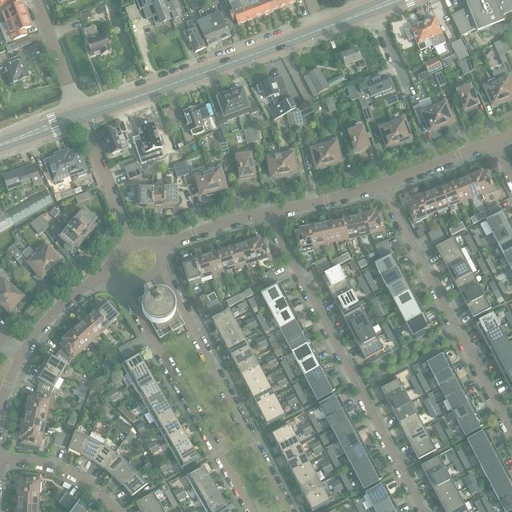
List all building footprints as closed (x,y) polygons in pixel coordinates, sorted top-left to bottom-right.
[(135,0),(140,11),(142,10),(146,20),(152,18),(155,26),(170,20),(168,14),(170,13),(165,0),(135,0)] [(203,7),(199,0),(187,0),(193,12),(203,7)] [(255,19),(247,0),(238,0),(239,2),(238,2),(246,22),(255,19)] [(258,3),(256,0),(247,0),(255,19),(256,18),(263,16),(258,3)] [(271,13),(266,0),(256,0),(258,3),(263,16),(271,13)] [(266,0),(271,13),(279,9),(275,0),(266,0)] [(287,6),(284,0),(275,0),(279,9),(287,6)] [(477,32),(504,22),(502,17),(511,11),(511,0),(473,0),(466,3),(468,8),(451,17),(471,57),(473,56),(463,36),(476,30),(477,32)] [(181,16),(175,1),(168,4),(174,19),(181,16)] [(28,16),(25,9),(24,10),(22,5),(16,7),(14,2),(0,8),(6,24),(28,16)] [(246,22),(238,2),(230,5),(232,11),(229,12),(233,21),(236,20),(238,25),(246,22)] [(230,37),(223,22),(226,21),(222,13),(219,15),(219,14),(214,5),(204,10),(219,42),(230,37)] [(138,18),(134,8),(127,11),(131,20),(138,18)] [(219,42),(204,10),(199,13),(203,21),(197,24),(208,47),(219,42)] [(92,18),(90,12),(79,16),(81,22),(92,18)] [(27,36),(25,31),(31,28),(29,23),(30,23),(28,16),(6,24),(0,26),(7,44),(27,36)] [(445,44),(441,33),(435,19),(429,21),(428,20),(424,21),(424,23),(423,24),(432,46),(433,49),(445,44)] [(205,49),(192,20),(186,23),(189,31),(183,33),(187,41),(189,40),(195,54),(205,49)] [(432,46),(423,24),(422,24),(420,23),(416,25),(416,27),(410,29),(411,29),(405,32),(409,41),(414,39),(420,52),(426,49),(432,46)] [(110,50),(105,36),(98,38),(94,28),(85,31),(88,41),(87,42),(92,57),(102,54),(102,56),(110,53),(109,51),(110,50)] [(31,44),(28,38),(16,43),(18,49),(31,44)] [(511,52),(506,39),(499,42),(505,55),(511,52)] [(469,58),(461,41),(451,46),(459,62),(469,58)] [(507,75),(511,72),(511,70),(505,55),(499,42),(493,45),(499,57),(504,69),(492,74),(495,80),(504,103),(511,100),(511,98),(511,89),(508,80),(509,79),(507,75)] [(361,60),(357,49),(341,55),(345,67),(358,62),(360,70),(366,67),(363,59),(361,60)] [(28,78),(25,68),(22,61),(19,62),(18,58),(11,61),(9,62),(6,53),(0,55),(0,70),(5,68),(11,85),(20,81),(23,82),(25,81),(27,79),(28,78)] [(476,71),(471,58),(464,61),(470,73),(476,71)] [(429,74),(441,68),(441,67),(442,67),(438,59),(425,65),(429,74)] [(451,67),(448,61),(441,64),(444,70),(451,67)] [(470,73),(464,61),(458,63),(463,76),(470,73)] [(329,90),(345,81),(342,74),(326,83),(319,70),(303,78),(313,97),(329,89),(329,90)] [(420,82),(429,78),(426,72),(417,77),(420,82)] [(446,86),(441,73),(434,75),(440,88),(446,86)] [(282,102),(280,98),(288,94),(281,76),(273,79),(271,79),(268,80),(267,82),(260,84),(260,85),(257,87),(259,93),(263,92),(266,99),(269,98),(270,102),(272,101),(274,106),(269,109),(275,120),(285,115),(296,109),(290,98),(282,102)] [(394,91),(390,81),(386,82),(385,78),(372,84),(369,78),(370,78),(370,77),(357,84),(358,84),(362,94),(368,91),(371,97),(382,93),(383,96),(394,91)] [(504,103),(495,80),(482,85),(484,90),(485,89),(492,106),(496,105),(497,106),(504,103)] [(477,106),(467,83),(456,88),(462,103),(460,104),(464,114),(474,110),(473,108),(477,106)] [(358,100),(353,87),(347,89),(351,102),(358,100)] [(247,103),(242,90),(230,94),(239,118),(250,114),(251,115),(258,112),(254,101),(247,103)] [(239,118),(230,94),(217,99),(222,113),(216,115),(220,126),(227,124),(227,123),(239,118)] [(398,103),(396,96),(383,102),(386,108),(398,103)] [(336,111),(332,98),(325,100),(329,113),(336,111)] [(452,123),(445,105),(447,105),(445,100),(432,106),(442,129),(449,126),(449,124),(452,123)] [(201,122),(209,119),(204,105),(196,108),(183,112),(190,132),(192,137),(196,136),(201,134),(204,132),(203,127),(201,122)] [(442,129),(432,106),(421,110),(419,105),(413,108),(418,121),(424,118),(430,132),(434,130),(434,132),(442,129)] [(373,122),(368,109),(362,111),(366,124),(373,122)] [(303,125),(300,112),(293,113),(296,127),(303,125)] [(296,127),(293,113),(287,115),(290,128),(296,127)] [(406,141),(410,140),(404,122),(405,122),(403,117),(391,122),(392,126),(399,145),(407,143),(406,141)] [(140,137),(133,139),(141,164),(154,160),(152,152),(161,149),(162,149),(161,147),(164,146),(161,138),(158,138),(153,123),(149,125),(139,128),(137,129),(140,137)] [(368,148),(360,124),(355,126),(357,131),(350,134),(353,144),(351,145),(355,154),(364,151),(364,149),(368,148)] [(399,145),(392,126),(385,128),(384,124),(378,126),(379,131),(381,130),(387,148),(391,146),(391,148),(399,145)] [(260,142),(257,128),(251,130),(253,143),(260,142)] [(253,143),(251,130),(244,131),(247,145),(253,143)] [(129,149),(123,136),(117,138),(115,133),(111,134),(110,131),(100,134),(105,146),(107,145),(111,156),(129,149)] [(340,163),(335,145),(337,144),(335,140),(330,141),(331,145),(323,147),(329,168),(337,166),(336,164),(340,163)] [(229,155),(226,142),(219,143),(222,157),(229,155)] [(329,168),(323,147),(322,143),(309,147),(310,152),(312,151),(316,169),(321,168),(321,170),(329,168)] [(86,171),(83,162),(80,153),(81,153),(79,149),(73,151),(74,151),(68,153),(69,157),(63,159),(69,177),(77,174),(78,178),(86,175),(85,172),(86,171)] [(296,174),(292,156),(294,155),(293,150),(287,152),(288,156),(280,157),(284,178),(292,176),(292,175),(296,174)] [(254,175),(249,151),(244,152),(245,158),(237,159),(240,170),(238,170),(240,180),(250,178),(250,176),(254,175)] [(284,178),(280,157),(279,152),(271,154),(272,154),(266,155),(267,160),(268,160),(272,178),(276,178),(276,179),(284,178)] [(69,177),(63,159),(57,161),(56,158),(50,160),(50,159),(44,161),(46,165),(53,183),(55,182),(56,186),(64,183),(62,180),(69,177)] [(190,175),(186,162),(179,164),(184,177),(190,175)] [(139,170),(137,163),(124,168),(127,175),(139,170)] [(184,177),(179,164),(173,166),(177,179),(184,177)] [(41,184),(34,165),(3,176),(8,191),(32,182),(34,186),(41,184)] [(225,189),(220,171),(221,171),(220,166),(214,168),(214,167),(207,169),(208,174),(214,194),(222,192),(221,190),(225,189)] [(142,176),(139,170),(127,175),(129,181),(142,176)] [(214,194),(208,174),(201,176),(200,172),(194,174),(195,178),(196,178),(201,196),(206,195),(206,196),(214,194)] [(494,193),(490,182),(491,182),(488,174),(483,176),(482,174),(474,177),(481,195),(482,197),(494,193)] [(481,195),(474,177),(470,178),(469,177),(463,179),(470,199),(481,195)] [(470,199),(463,179),(456,182),(457,183),(452,185),(459,203),(470,199)] [(459,203),(452,185),(443,189),(441,190),(448,208),(459,203)] [(153,209),(153,190),(141,190),(141,187),(136,187),(136,201),(136,203),(137,205),(138,206),(140,207),(145,206),(145,209),(147,209),(153,209)] [(181,201),(180,199),(179,198),(177,198),(177,189),(164,190),(165,209),(173,209),(173,206),(178,206),(179,205),(181,204),(181,202),(181,201)] [(14,226),(54,203),(46,190),(6,212),(14,226)] [(165,209),(164,190),(153,190),(153,209),(155,209),(155,211),(161,211),(161,209),(165,209)] [(448,208),(441,190),(436,191),(435,190),(429,192),(437,212),(448,208)] [(437,212),(429,192),(423,195),(423,196),(421,198),(418,198),(425,216),(437,212)] [(90,199),(88,193),(75,198),(78,204),(90,199)] [(425,216),(418,198),(413,200),(414,203),(406,206),(409,214),(411,213),(415,224),(427,219),(425,216)] [(491,216),(502,210),(499,204),(488,210),(491,216)] [(55,219),(60,213),(55,209),(50,214),(55,219)] [(93,225),(96,221),(97,219),(97,218),(96,216),(94,215),(93,214),(91,215),(89,216),(83,211),(75,220),(90,233),(95,227),(93,225)] [(0,233),(14,226),(6,212),(0,215),(0,233)] [(511,224),(508,220),(504,212),(486,222),(492,234),(511,224)] [(486,218),(483,213),(477,216),(480,222),(486,218)] [(383,232),(381,224),(383,224),(381,215),(375,217),(374,214),(366,216),(371,235),(383,232)] [(371,235),(366,216),(361,217),(361,215),(354,217),(359,237),(371,235)] [(50,227),(41,216),(36,221),(44,231),(50,227)] [(480,222),(477,216),(470,219),(473,225),(480,222)] [(359,237),(354,217),(348,218),(348,220),(343,221),(347,240),(359,237)] [(90,233),(75,220),(68,229),(82,242),(85,239),(86,240),(90,235),(89,234),(90,233)] [(44,231),(36,221),(30,225),(39,236),(44,231)] [(347,240),(343,221),(333,223),(331,224),(336,243),(347,240)] [(336,243),(331,224),(326,225),(326,223),(319,225),(324,245),(336,243)] [(465,229),(462,224),(455,227),(458,233),(465,229)] [(511,238),(511,227),(511,224),(492,234),(498,246),(511,238)] [(324,245),(319,225),(313,226),(313,228),(308,229),(312,248),(324,245)] [(458,233),(455,227),(449,231),(452,236),(458,233)] [(431,240),(442,234),(439,228),(428,234),(431,240)] [(82,242),(68,229),(60,239),(66,244),(65,246),(65,248),(66,249),(67,250),(69,251),(71,251),(72,250),(75,246),(77,248),(82,242)] [(312,248),(308,229),(300,231),(301,233),(295,235),(297,243),(298,243),(301,254),(313,252),(312,248)] [(434,246),(445,240),(442,234),(431,240),(434,246)] [(473,244),(469,237),(465,239),(469,246),(473,244)] [(511,253),(511,238),(498,246),(505,257),(511,253)] [(460,251),(454,239),(435,248),(442,260),(460,251)] [(269,258),(267,250),(269,250),(266,241),(260,243),(259,241),(252,243),(258,261),(269,258)] [(378,253),(389,247),(386,241),(375,247),(378,253)] [(258,261),(252,243),(247,245),(246,243),(240,245),(246,265),(258,261)] [(60,263),(49,249),(50,248),(46,244),(42,248),(44,252),(39,256),(52,273),(58,267),(57,266),(60,263)] [(477,251),(473,244),(469,246),(472,254),(477,251)] [(246,265),(240,245),(233,247),(234,249),(229,250),(235,269),(246,265)] [(22,257),(13,246),(8,251),(17,261),(22,257)] [(381,259),(392,253),(389,247),(378,253),(381,259)] [(235,269),(229,250),(217,254),(223,272),(235,269)] [(466,263),(460,251),(442,260),(448,272),(466,263)] [(52,273),(39,256),(35,252),(30,257),(30,258),(25,262),(28,266),(29,265),(41,279),(45,276),(46,278),(52,273)] [(223,272),(217,254),(213,255),(212,254),(205,256),(212,276),(223,272)] [(350,260),(347,254),(341,257),(344,263),(350,260)] [(212,276),(205,256),(199,258),(199,259),(194,261),(200,279),(212,276)] [(400,268),(397,263),(393,256),(375,265),(381,277),(400,268)] [(344,263),(341,257),(331,262),(334,268),(344,263)] [(317,270),(328,264),(325,258),(314,264),(317,270)] [(367,266),(364,260),(357,264),(361,269),(367,266)] [(485,268),(482,260),(477,263),(481,270),(485,268)] [(200,279),(194,261),(187,263),(188,266),(183,267),(182,268),(181,270),(181,271),(181,273),(182,274),(184,275),(186,275),(190,288),(202,284),(200,279)] [(357,269),(353,262),(349,264),(352,271),(357,269)] [(472,274),(466,263),(448,272),(454,284),(472,274)] [(320,276),(331,270),(328,264),(317,270),(320,276)] [(0,304),(13,290),(7,285),(12,279),(0,268),(0,304)] [(346,281),(340,268),(322,278),(328,290),(346,281)] [(406,279),(402,272),(400,268),(381,277),(387,289),(406,279)] [(489,275),(485,268),(481,270),(485,277),(489,275)] [(264,282),(275,277),(272,271),(261,277),(264,282)] [(478,286),(472,274),(454,284),(460,296),(478,286)] [(36,286),(28,275),(22,279),(31,290),(36,286)] [(373,282),(369,275),(364,277),(368,284),(373,282)] [(267,288),(278,282),(275,277),(264,282),(267,288)] [(366,285),(362,278),(357,281),(361,288),(366,285)] [(412,291),(409,287),(406,279),(387,289),(394,301),(412,291)] [(352,292),(346,281),(328,290),(334,302),(352,292)] [(376,289),(373,282),(368,284),(372,291),(376,289)] [(259,283),(254,286),(257,292),(262,289),(259,283)] [(498,291),(494,284),(489,286),(493,293),(498,291)] [(286,297),(282,290),(280,286),(280,285),(260,295),(261,296),(262,296),(268,307),(286,297)] [(369,293),(366,285),(361,288),(365,295),(369,293)] [(484,298),(478,286),(460,296),(466,307),(484,298)] [(182,321),(172,301),(171,300),(171,299),(170,298),(168,296),(166,295),(162,288),(161,288),(161,289),(155,293),(152,288),(146,292),(148,296),(140,300),(142,304),(140,305),(143,311),(144,313),(145,315),(145,317),(147,320),(149,321),(152,326),(152,325),(154,324),(159,333),(180,322),(181,323),(180,322),(182,321)] [(14,308),(22,298),(23,299),(26,296),(21,291),(19,295),(13,290),(0,304),(0,306),(10,315),(15,309),(14,308)] [(253,295),(250,290),(244,293),(247,299),(253,295)] [(418,303),(414,296),(412,291),(394,301),(400,312),(418,303)] [(501,298),(498,291),(493,293),(497,300),(501,298)] [(359,304),(352,292),(334,302),(340,314),(359,304)] [(217,300),(214,294),(206,298),(210,304),(217,300)] [(242,301),(239,295),(233,299),(236,304),(242,301)] [(209,304),(205,297),(199,299),(201,307),(209,304)] [(292,309),(290,304),(286,297),(268,307),(274,318),(292,309)] [(491,310),(484,298),(466,307),(473,319),(491,310)] [(236,304),(233,299),(226,302),(229,308),(236,304)] [(256,306),(253,299),(248,301),(252,309),(256,306)] [(384,306),(380,299),(375,301),(379,308),(384,306)] [(209,311),(220,306),(217,300),(210,304),(209,304),(206,306),(209,311)] [(379,308),(375,301),(371,303),(375,310),(379,308)] [(248,308),(245,303),(238,307),(241,312),(248,308)] [(424,314),(422,310),(418,303),(400,312),(406,324),(424,314)] [(365,316),(359,304),(340,314),(346,325),(365,316)] [(118,318),(113,312),(114,310),(114,309),(114,307),(113,305),(111,305),(109,305),(107,305),(104,309),(102,307),(96,312),(109,326),(118,318)] [(212,317),(223,311),(220,306),(209,311),(212,317)] [(387,313),(384,306),(379,308),(383,315),(387,313)] [(383,315),(379,308),(375,310),(378,318),(383,315)] [(298,321),(294,313),(292,309),(274,318),(280,330),(298,321)] [(235,321),(229,311),(229,312),(211,321),(216,331),(235,321)] [(109,326),(96,312),(87,320),(100,334),(109,326)] [(423,330),(430,327),(424,314),(406,324),(412,336),(413,336),(416,340),(426,335),(423,330)] [(265,323),(261,316),(257,318),(260,325),(265,323)] [(371,327),(365,316),(346,325),(353,337),(371,327)] [(500,328),(498,323),(498,322),(498,321),(496,318),(495,318),(494,316),(476,325),(482,337),(500,328)] [(256,323),(253,318),(246,322),(248,326),(256,323)] [(100,334),(87,320),(83,323),(82,322),(77,327),(91,342),(100,334)] [(240,331),(235,321),(216,331),(221,340),(240,331)] [(304,332),(302,328),(298,321),(280,330),(286,342),(304,332)] [(397,328),(394,321),(389,324),(393,331),(397,328)] [(258,327),(256,323),(248,326),(251,331),(258,327)] [(269,330),(265,323),(260,325),(264,333),(269,330)] [(390,332),(386,325),(382,327),(386,335),(390,332)] [(91,342),(77,327),(72,331),(73,332),(69,336),(82,350),(91,342)] [(377,339),(371,327),(353,337),(359,349),(377,339)] [(401,336),(397,328),(393,331),(396,338),(401,336)] [(506,340),(500,328),(482,337),(484,342),(488,349),(506,340)] [(245,340),(240,331),(221,340),(226,350),(245,340)] [(310,344),(307,337),(304,332),(286,342),(292,353),(310,344)] [(394,339),(390,332),(386,335),(389,342),(394,339)] [(82,350),(69,336),(64,341),(65,343),(61,347),(63,349),(59,354),(69,363),(73,358),(82,350)] [(266,342),(263,337),(256,341),(259,345),(266,342)] [(277,346),(273,339),(269,342),(273,349),(277,346)] [(383,351),(377,339),(359,349),(361,353),(365,361),(367,360),(372,357),(375,362),(385,357),(382,352),(383,351)] [(250,350),(245,340),(226,350),(232,360),(250,350)] [(511,351),(511,350),(506,340),(488,349),(492,356),(494,361),(511,351)] [(268,346),(266,342),(259,345),(261,350),(268,346)] [(121,355),(132,349),(129,343),(118,350),(121,355)] [(316,356),(314,351),(310,344),(292,353),(298,365),(316,356)] [(281,353),(277,346),(273,349),(276,356),(281,353)] [(124,361),(135,354),(132,349),(121,355),(124,361)] [(255,360),(250,350),(232,360),(237,369),(255,360)] [(511,366),(511,351),(494,361),(497,365),(500,373),(511,366)] [(66,367),(69,363),(59,354),(55,359),(52,358),(49,363),(47,362),(43,368),(60,378),(66,367)] [(452,368),(450,363),(446,356),(438,360),(436,355),(426,360),(429,365),(428,365),(434,378),(452,368)] [(127,376),(144,365),(139,356),(121,366),(127,376)] [(276,361),(273,356),(266,360),(269,365),(276,361)] [(323,368),(319,360),(316,356),(298,365),(304,377),(323,368)] [(118,365),(114,359),(108,363),(111,368),(118,365)] [(260,369),(255,360),(237,369),(242,379),(260,369)] [(278,365),(276,361),(269,365),(271,369),(278,365)] [(111,368),(108,363),(102,366),(105,372),(111,368)] [(290,370),(286,363),(281,365),(285,372),(290,370)] [(132,385),(150,375),(144,365),(127,376),(121,379),(127,388),(132,385)] [(511,381),(511,366),(500,373),(504,380),(507,384),(511,381)] [(53,389),(60,378),(43,368),(39,375),(41,377),(38,382),(41,383),(38,389),(51,394),(53,389)] [(329,379),(326,375),(323,368),(304,377),(310,389),(329,379)] [(458,380),(454,373),(452,368),(434,378),(440,389),(458,380)] [(265,379),(260,369),(242,379),(247,388),(265,379)] [(293,377),(290,370),(285,372),(289,379),(293,377)] [(138,395),(155,384),(150,375),(132,385),(138,395)] [(425,382),(422,375),(417,377),(421,384),(425,382)] [(286,380),(283,376),(276,379),(279,384),(286,380)] [(405,393),(399,381),(398,381),(395,376),(385,382),(388,386),(383,389),(380,390),(387,402),(405,393)] [(104,382),(102,377),(95,381),(97,386),(104,382)] [(270,389),(265,379),(247,388),(252,398),(270,389)] [(335,391),(331,384),(329,379),(310,389),(317,401),(335,391)] [(418,386),(414,379),(410,381),(414,388),(418,386)] [(288,385),(286,380),(279,384),(281,388),(288,385)] [(464,391),(462,387),(458,380),(440,389),(446,401),(464,391)] [(429,389),(425,382),(421,384),(425,392),(429,389)] [(86,393),(89,388),(80,383),(77,388),(86,393)] [(143,404),(161,394),(155,384),(138,395),(143,404)] [(302,393),(298,386),(294,388),(297,396),(302,393)] [(422,393),(418,386),(414,388),(417,395),(422,393)] [(47,412),(49,400),(51,394),(38,389),(36,395),(33,395),(32,401),(29,400),(28,408),(47,412)] [(275,398),(270,389),(252,398),(257,408),(275,398)] [(84,401),(87,394),(80,390),(78,398),(84,401)] [(109,399),(116,395),(114,390),(103,397),(107,400),(109,399)] [(470,403),(467,396),(464,391),(446,401),(452,413),(470,403)] [(306,400),(302,393),(297,396),(301,403),(306,400)] [(411,404),(405,393),(387,402),(393,414),(411,404)] [(148,413),(166,403),(161,394),(143,404),(148,413)] [(112,403),(119,399),(116,395),(109,399),(112,403)] [(296,399),(293,395),(286,399),(289,403),(296,399)] [(345,409),(342,405),(338,397),(320,407),(326,419),(345,409)] [(280,408),(275,398),(257,408),(262,417),(280,408)] [(298,404),(296,399),(289,403),(291,407),(298,404)] [(436,406),(432,399),(428,401),(432,409),(436,406)] [(432,409),(428,401),(423,404),(427,411),(432,409)] [(154,423),(172,413),(166,403),(148,413),(154,423)] [(477,415),(474,410),(470,403),(452,413),(458,424),(477,415)] [(80,412),(82,406),(76,404),(74,409),(80,412)] [(417,416),(411,404),(393,414),(399,426),(417,416)] [(440,413),(436,406),(432,409),(436,416),(440,413)] [(110,419),(114,412),(105,407),(101,415),(110,419)] [(127,414),(123,407),(117,410),(123,416),(127,414)] [(44,423),(47,412),(28,408),(27,413),(25,412),(24,419),(44,423)] [(285,418),(280,408),(262,417),(267,427),(268,427),(285,418)] [(351,421),(347,414),(345,409),(326,419),(332,431),(351,421)] [(436,416),(432,409),(427,411),(431,418),(436,416)] [(130,412),(127,414),(123,416),(128,421),(133,418),(130,412)] [(159,432),(177,422),(172,413),(154,423),(159,432)] [(483,427),(479,419),(477,415),(458,424),(465,437),(483,427)] [(318,423),(314,416),(309,419),(313,426),(318,423)] [(423,428),(417,416),(399,426),(405,437),(423,428)] [(74,427),(77,420),(71,418),(68,425),(74,427)] [(42,435),(44,423),(24,419),(22,426),(24,426),(23,431),(42,435)] [(132,428),(118,420),(114,427),(128,435),(132,428)] [(357,433),(354,428),(351,421),(332,431),(338,442),(357,433)] [(165,442),(183,431),(177,422),(159,432),(165,442)] [(450,429),(446,422),(442,424),(445,431),(450,429)] [(145,428),(143,423),(136,427),(138,432),(145,428)] [(311,428),(308,423),(301,427),(304,432),(311,428)] [(321,431),(318,423),(313,426),(317,433),(321,431)] [(443,433),(439,425),(434,428),(438,435),(443,433)] [(295,436),(290,426),(271,436),(277,445),(295,436)] [(148,432),(145,428),(138,432),(141,436),(148,432)] [(313,432),(311,428),(304,432),(306,436),(313,432)] [(430,439),(423,428),(405,437),(411,449),(430,439)] [(454,436),(450,429),(445,431),(449,438),(454,436)] [(39,447),(42,435),(23,431),(21,439),(24,439),(22,449),(38,452),(39,447)] [(170,451),(188,441),(183,431),(165,442),(170,451)] [(81,456),(89,438),(75,432),(68,450),(81,457),(81,456)] [(130,442),(135,436),(131,432),(126,439),(130,442)] [(56,438),(53,445),(54,445),(59,447),(64,435),(58,433),(56,438)] [(363,444),(359,437),(357,433),(338,442),(345,454),(363,444)] [(446,440),(443,433),(438,435),(442,442),(446,440)] [(492,445),(490,440),(486,433),(468,442),(474,455),(492,445)] [(65,449),(70,438),(64,435),(59,447),(65,449)] [(328,442),(324,435),(319,438),(323,445),(328,442)] [(300,446),(295,436),(277,445),(282,455),(300,446)] [(93,463),(103,446),(89,438),(81,456),(92,463),(93,463)] [(436,452),(430,439),(411,449),(418,461),(436,452)] [(176,461),(193,450),(188,441),(170,451),(176,461)] [(156,447),(154,442),(147,446),(149,451),(156,447)] [(321,447),(318,443),(311,446),(314,451),(321,447)] [(369,456),(367,452),(363,444),(345,454),(351,466),(369,456)] [(499,457),(495,450),(492,445),(474,455),(480,466),(499,457)] [(103,470),(115,454),(103,446),(93,463),(103,470)] [(305,455),(300,446),(282,455),(287,465),(305,455)] [(159,451),(156,447),(149,451),(152,455),(159,451)] [(323,451),(321,447),(314,451),(316,455),(323,451)] [(139,457),(144,451),(140,448),(135,454),(139,457)] [(181,470),(199,460),(193,450),(176,461),(181,470)] [(336,459),(332,451),(328,454),(332,461),(336,459)] [(466,459),(462,452),(457,454),(461,461),(466,459)] [(114,478),(126,463),(115,454),(103,470),(113,479),(114,478)] [(131,457),(127,454),(123,459),(127,462),(131,457)] [(310,465),(305,455),(287,465),(292,474),(310,465)] [(375,468),(371,461),(369,456),(351,466),(357,478),(375,468)] [(458,463),(455,456),(450,458),(454,465),(458,463)] [(445,470),(439,457),(421,467),(427,479),(445,470)] [(505,468),(502,464),(499,457),(480,466),(486,478),(505,468)] [(340,466),(336,459),(332,461),(335,468),(340,466)] [(469,466),(466,459),(461,461),(465,469),(469,466)] [(167,466),(164,461),(157,465),(160,469),(167,466)] [(331,466),(329,462),(321,465),(324,470),(331,466)] [(123,487),(137,474),(126,463),(114,478),(123,488),(123,487)] [(147,472),(152,466),(149,463),(143,468),(147,472)] [(462,470),(458,463),(454,465),(458,472),(462,470)] [(315,475),(310,465),(292,474),(297,484),(315,475)] [(169,470),(167,466),(160,469),(162,474),(169,470)] [(333,471),(331,466),(324,470),(326,474),(333,471)] [(192,488),(209,478),(204,468),(186,479),(192,488)] [(382,480),(380,478),(375,468),(357,478),(363,490),(382,480)] [(511,480),(507,473),(505,468),(486,478),(493,490),(511,480)] [(451,481),(445,470),(427,479),(433,491),(451,481)] [(147,486),(137,474),(123,487),(131,498),(147,486)] [(320,484),(315,475),(297,484),(302,494),(320,484)] [(348,482),(345,475),(340,477),(344,484),(348,482)] [(19,493),(38,494),(39,477),(22,476),(22,486),(19,485),(19,493)] [(476,483),(473,476),(468,478),(472,485),(476,483)] [(197,498),(215,487),(209,478),(192,488),(197,498)] [(472,485),(468,478),(464,481),(468,488),(472,485)] [(511,494),(511,482),(511,480),(493,490),(499,501),(511,494)] [(341,485),(339,481),(331,485),(334,489),(341,485)] [(458,493),(451,481),(433,491),(439,503),(458,493)] [(352,489),(348,482),(344,484),(348,491),(352,489)] [(480,490),(476,483),(472,485),(476,493),(480,490)] [(325,494),(320,484),(302,494),(307,503),(325,494)] [(343,490),(341,485),(334,489),(336,493),(343,490)] [(476,493),(472,485),(468,488),(471,495),(476,493)] [(391,498),(387,491),(385,486),(366,496),(373,508),(391,498)] [(202,507),(220,497),(215,487),(197,498),(202,507)] [(183,493),(180,489),(174,493),(176,497),(183,493)] [(173,498),(169,491),(165,494),(169,501),(173,498)] [(37,506),(38,494),(19,493),(18,498),(17,498),(16,505),(37,506)] [(64,507),(71,497),(66,493),(58,503),(64,507)] [(185,498),(183,493),(176,497),(179,502),(185,498)] [(450,511),(464,505),(458,493),(439,503),(444,511),(450,511)] [(149,511),(160,506),(153,494),(136,504),(140,511),(149,511)] [(314,511),(330,504),(325,494),(307,503),(311,511),(314,511)] [(507,511),(511,509),(511,494),(499,501),(504,511),(507,511)] [(69,511),(76,501),(71,497),(64,507),(69,511)] [(205,511),(215,511),(226,506),(220,497),(202,507),(205,511)] [(177,505),(173,498),(169,501),(173,508),(177,505)] [(392,511),(397,510),(395,505),(391,498),(373,508),(375,511),(392,511)] [(490,506),(486,499),(482,501),(486,508),(490,506)] [(88,511),(89,511),(80,503),(79,502),(71,511),(88,511)] [(478,511),(483,510),(479,503),(475,505),(478,511)]
